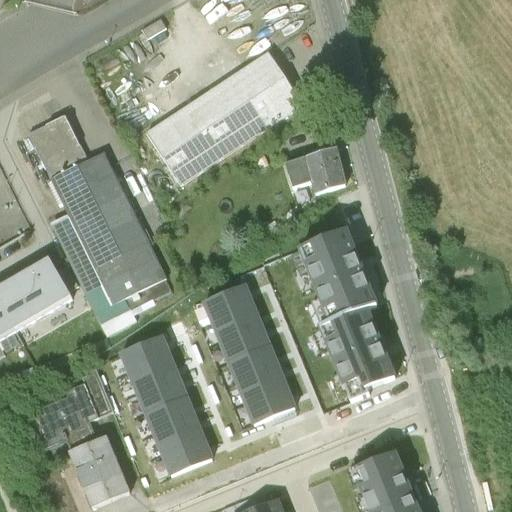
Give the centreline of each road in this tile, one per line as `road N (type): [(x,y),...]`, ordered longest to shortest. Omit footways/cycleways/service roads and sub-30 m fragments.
road 1 (tertiary): [(333,0),(439,409)]
road 2 (residential): [(198,511),(439,409)]
road 3 (residential): [(0,271),(48,243),(0,151)]
